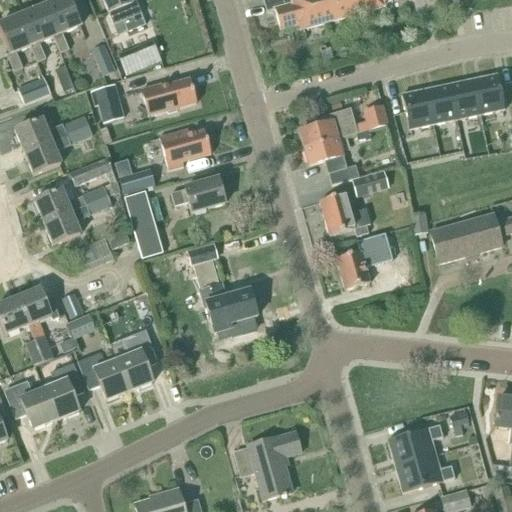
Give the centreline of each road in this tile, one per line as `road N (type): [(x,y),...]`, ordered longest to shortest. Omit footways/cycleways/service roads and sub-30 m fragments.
road 1 (residential): [(253,108),(511,44)]
road 2 (residential): [(85,478),(220,416),(331,385)]
road 3 (residential): [(324,346),(253,108)]
road 4 (residential): [(511,366),(324,346)]
road 5 (residential): [(368,511),(331,385)]
